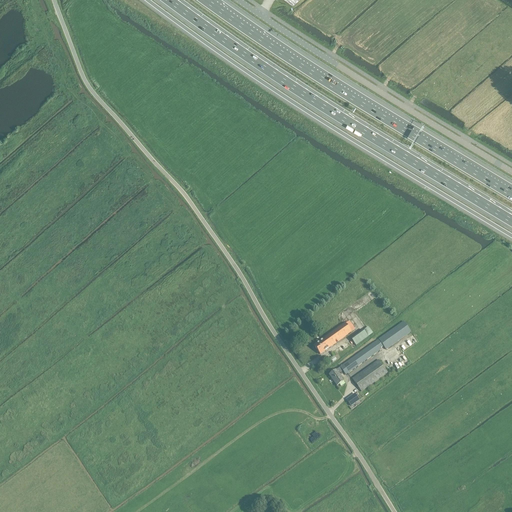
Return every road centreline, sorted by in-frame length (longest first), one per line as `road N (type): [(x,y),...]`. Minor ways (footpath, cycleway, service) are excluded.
road 1 (unclassified): [(393,511),(192,204),(86,84),(53,0)]
road 2 (motorway): [(147,0),(304,109),(511,236)]
road 3 (motorway): [(168,0),(310,98),(511,220)]
road 4 (motorway): [(511,195),(206,0)]
road 5 (secondary): [(511,172),(239,0)]
road 6 (unknown): [(177,0),(413,160)]
road 7 (track): [(134,511),(274,412),(329,415)]
